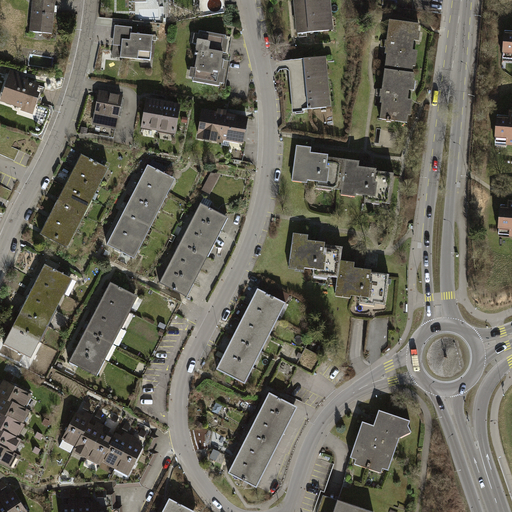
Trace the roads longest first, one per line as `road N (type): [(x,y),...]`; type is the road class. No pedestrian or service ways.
road 1 (residential): [(247,0),(270,100),(270,154),(251,238),(188,366),(179,397),(185,446)]
road 2 (residential): [(91,0),(69,104),(0,256)]
road 3 (primary): [(452,96),(428,223),(424,333)]
road 4 (primary): [(459,326),(447,270),(452,96)]
road 5 (unclassified): [(287,511),(315,436),(333,411),(416,366)]
road 6 (primary): [(428,383),(477,511)]
road 7 (secondary): [(491,487),(483,402),(511,360)]
